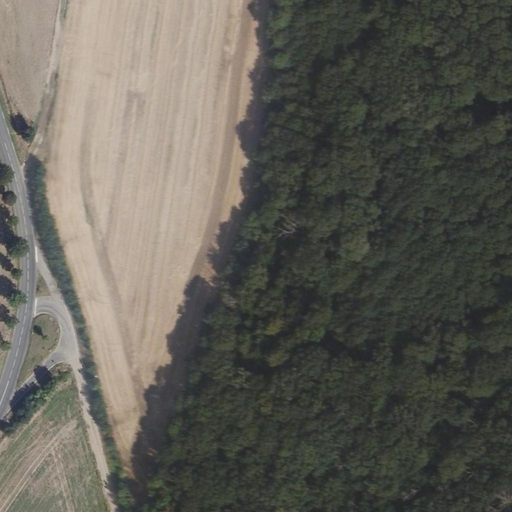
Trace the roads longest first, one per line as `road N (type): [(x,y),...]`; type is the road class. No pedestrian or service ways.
road 1 (secondary): [(0,128),(29,260),(22,335),(0,407)]
road 2 (track): [(63,0),(41,131),(17,184)]
road 3 (track): [(77,367),(115,511)]
